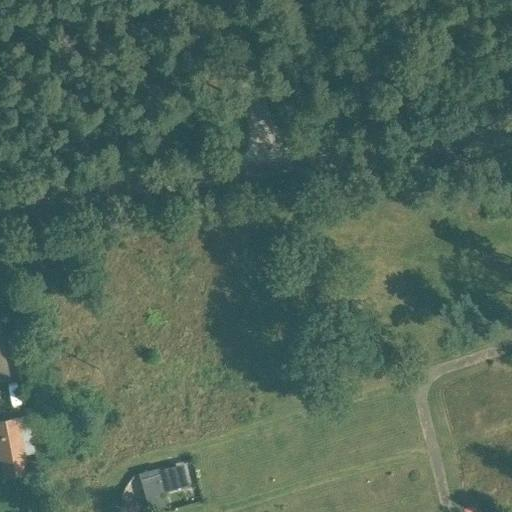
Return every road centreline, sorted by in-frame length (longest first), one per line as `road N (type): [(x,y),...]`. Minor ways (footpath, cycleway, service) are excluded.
road 1 (track): [(421,383),(129,465),(117,483),(121,511)]
road 2 (unclassified): [(0,207),(277,168)]
road 3 (unclassified): [(277,168),(511,135)]
road 4 (track): [(235,511),(432,451)]
road 5 (unclassified): [(277,168),(219,0)]
